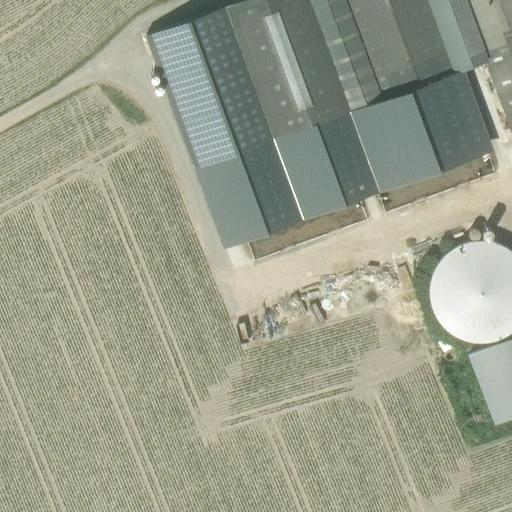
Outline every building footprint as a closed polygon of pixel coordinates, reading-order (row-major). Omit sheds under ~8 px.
[(350,110),(308,0),(240,0),(223,7),(273,139),(350,110)] [(346,0),(308,0),(350,110),(383,97),(346,0)] [(426,0),(346,0),(383,97),(453,72),(452,69),(426,0)] [(426,0),(452,69),(485,57),(464,0),(426,0)] [(511,0),(464,0),(485,57),(511,130),(511,0)] [(223,7),(145,36),(195,168),(273,139),(223,7)] [(376,161),(300,189),(381,187),(430,169),(429,146),(418,146),(395,155),(389,155),(373,161),(376,161)] [(325,210),(324,189),(297,190),(298,211),(325,210)] [(478,247),(483,272),(434,284),(438,302),(432,304),(441,345),(511,328),(511,268),(506,241),(478,247)]
